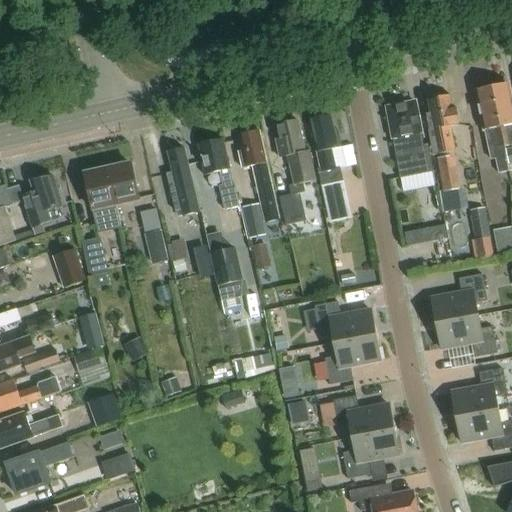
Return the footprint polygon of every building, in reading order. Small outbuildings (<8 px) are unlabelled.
[(511,136),(510,126),(511,125),(511,107),(511,108),(506,84),(492,87),(493,90),(504,148),(511,145),(511,136)] [(507,164),(504,148),(493,90),(492,87),(478,90),(483,113),(480,114),(483,132),(489,160),(494,159),(497,174),(509,172),(507,164)] [(433,155),(438,154),(445,153),(445,157),(436,159),(442,193),(460,190),(453,151),(449,128),(459,126),(457,110),(453,110),(450,96),(442,98),(438,96),(431,97),(429,100),(428,101),(430,115),(427,115),(430,132),(428,132),(433,155)] [(423,146),(422,140),(415,103),(402,105),(398,103),(394,104),(392,107),(387,108),(396,152),(401,178),(433,172),(428,145),(423,146)] [(331,117),(322,119),(318,116),(314,117),(312,121),(309,121),(327,210),(348,206),(344,183),(343,184),(340,169),(335,170),(331,151),(341,149),(337,131),(334,131),(331,117)] [(288,157),(292,176),(294,187),(289,188),(291,197),(280,199),(287,227),(307,222),(301,195),(306,194),(304,184),(316,182),(310,152),(304,154),(297,121),(276,126),(279,140),(275,141),(279,158),(288,157)] [(278,220),(275,206),(270,185),(259,132),(256,133),(253,131),(249,132),(247,135),(238,137),(242,152),(238,152),(242,170),(252,168),(256,188),(261,209),(264,223),(278,220)] [(232,175),(230,175),(223,141),(210,144),(206,142),(203,142),(200,146),(197,146),(204,176),(220,173),(223,187),(220,187),(225,209),(240,206),(235,184),(234,184),(232,175)] [(176,213),(182,212),(183,216),(199,212),(184,150),(181,150),(178,148),(174,149),(172,152),(168,153),(172,174),(167,175),(171,192),(176,213)] [(115,204),(139,199),(132,166),(108,171),(115,204)] [(118,214),(115,204),(108,171),(84,176),(92,210),(98,208),(102,226),(111,224),(109,216),(118,214)] [(24,202),(36,237),(45,234),(42,225),(63,219),(59,208),(66,206),(61,191),(58,192),(52,176),(32,183),(35,193),(23,197),(20,187),(8,191),(12,206),(24,202)] [(12,206),(8,191),(6,187),(0,189),(0,210),(6,208),(12,206)] [(264,237),(256,204),(244,207),(251,240),(264,237)] [(0,210),(0,245),(16,240),(15,237),(6,208),(0,210)] [(490,239),(491,238),(485,208),(470,212),(476,241),(472,242),(476,261),(494,257),(490,239)] [(112,231),(121,229),(118,214),(109,216),(111,224),(112,231)] [(511,236),(511,229),(493,232),(496,254),(511,251),(511,236)] [(152,266),(169,262),(162,231),(145,235),(152,266)] [(422,231),(404,235),(407,248),(424,245),(422,231)] [(222,232),(206,235),(218,284),(243,278),(236,248),(226,250),(222,232)] [(90,276),(108,272),(100,239),(82,242),(90,276)] [(261,268),(277,266),(274,242),(258,244),(261,268)] [(73,249),(52,256),(63,287),(84,280),(73,249)] [(0,270),(10,267),(4,251),(0,251),(0,270)] [(183,260),(173,263),(176,274),(187,271),(183,260)] [(355,275),(341,278),(343,287),(357,284),(355,275)] [(436,325),(479,317),(476,304),(488,302),(483,275),(459,280),(462,294),(431,300),(436,325)] [(341,317),(340,313),(338,303),(315,307),(320,334),(331,331),(334,345),(376,337),(371,311),(341,317)] [(0,328),(21,321),(17,310),(0,316),(0,328)] [(50,313),(26,321),(30,332),(53,324),(50,313)] [(79,318),(87,351),(104,347),(96,314),(79,318)] [(479,317),(436,325),(441,350),(471,344),(474,358),(497,354),(493,328),(481,330),(479,317)] [(287,337),(274,339),(277,352),(289,350),(287,337)] [(376,337),(334,345),(337,357),(325,360),(330,386),(353,381),(351,367),(381,361),(376,337)] [(22,356),(21,354),(34,350),(30,338),(13,344),(0,348),(0,374),(21,367),(18,358),(22,356)] [(141,341),(125,348),(132,363),(148,356),(141,341)] [(25,360),(29,373),(60,362),(56,350),(25,360)] [(78,374),(103,366),(97,350),(73,359),(78,374)] [(249,372),(243,373),(240,360),(233,362),(237,383),(273,370),(273,367),(252,372),(252,370),(248,371),(249,372)] [(456,419),(499,411),(496,398),(508,395),(503,369),(479,373),(482,388),(451,394),(456,419)] [(42,400),(61,393),(55,378),(39,383),(37,387),(18,394),(14,382),(0,386),(0,414),(27,405),(42,400)] [(176,379),(161,384),(166,399),(181,393),(176,379)] [(299,392),(297,382),(283,385),(285,395),(299,392)] [(243,391),(222,398),(225,409),(247,403),(243,391)] [(120,419),(112,394),(87,403),(96,428),(120,419)] [(352,439),(394,431),(390,406),(359,411),(356,397),(333,402),(338,428),(350,426),(352,439)] [(306,403),(290,406),(293,419),(309,416),(306,403)] [(456,419),(461,444),(490,439),(492,452),(511,448),(511,421),(501,424),(499,411),(456,419)] [(0,447),(1,450),(53,432),(64,429),(59,416),(29,427),(25,414),(0,422),(0,447)] [(394,431),(352,439),(355,452),(343,454),(348,480),(372,476),(369,461),(399,456),(394,431)] [(44,469),(73,459),(68,443),(6,465),(12,483),(11,486),(13,492),(16,493),(17,496),(50,485),(44,469)] [(114,461),(91,469),(96,484),(119,476),(114,461)] [(511,511),(511,463),(488,468),(495,489),(511,483),(511,502),(508,511),(511,511)] [(321,475),(307,478),(310,494),(324,491),(321,475)] [(383,498),(380,486),(349,492),(351,504),(360,503),(361,511),(362,511),(373,510),(373,511),(416,511),(413,492),(383,498)] [(86,511),(90,511),(84,496),(43,511),(42,511),(86,511)]
